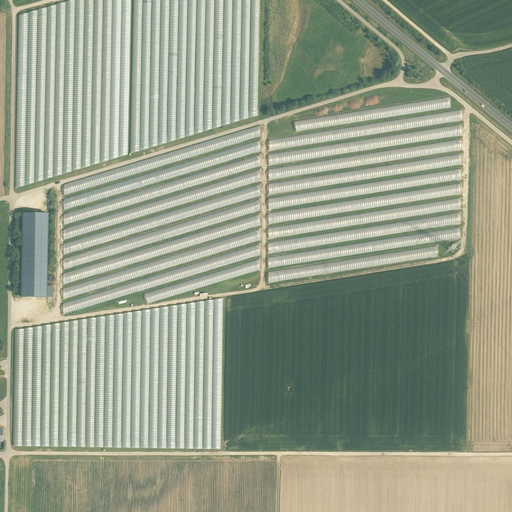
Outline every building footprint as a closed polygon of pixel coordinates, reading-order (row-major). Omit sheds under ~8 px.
[(143,134),(142,151),(257,114),(258,85),(237,83),(236,93),(234,86),(219,85),(216,94),(210,79),(210,94),(202,91),(200,96),(192,89),(191,99),(183,91),(182,102),(179,93),(176,96),(174,90),(173,100),(161,96),(159,89),(145,93),(143,127),(133,130),(133,131),(143,134)] [(58,175),(83,168),(85,159),(81,158),(84,158),(83,155),(82,155),(81,156),(80,151),(78,152),(77,165),(75,164),(76,156),(76,158),(77,154),(72,153),(71,156),(70,148),(69,154),(66,155),(69,156),(68,157),(65,157),(65,155),(64,155),(63,151),(62,160),(60,154),(60,158),(59,159),(60,161),(58,175)] [(47,217),(24,217),(23,297),(46,298),(47,217)] [(166,288),(145,293),(147,303),(167,298),(165,292),(167,292),(166,288)] [(14,416),(13,446),(48,447),(48,444),(45,444),(44,445),(41,445),(43,442),(40,442),(40,439),(38,439),(33,437),(32,441),(32,445),(29,443),(23,443),(24,441),(22,445),(17,443),(22,443),(17,441),(17,434),(20,434),(20,429),(20,428),(21,418),(18,418),(14,416)]
